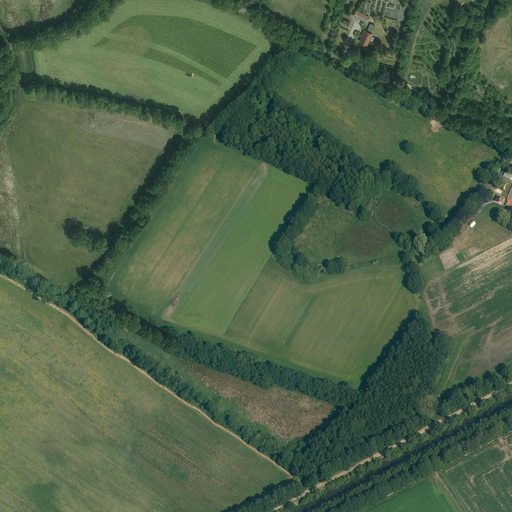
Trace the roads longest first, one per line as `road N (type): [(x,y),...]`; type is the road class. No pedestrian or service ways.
road 1 (unclassified): [(511,145),(302,40)]
road 2 (track): [(511,383),(308,491)]
road 3 (track): [(334,511),(511,420)]
